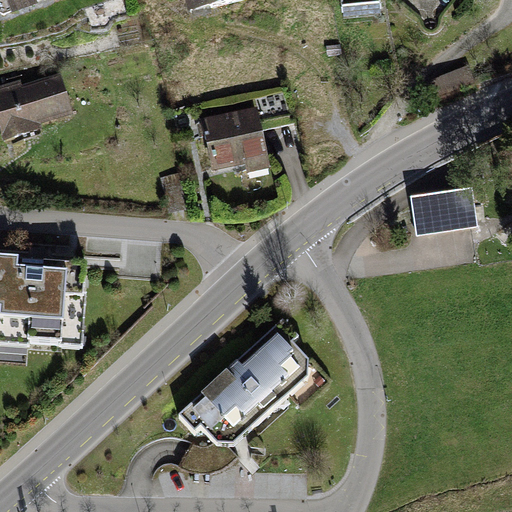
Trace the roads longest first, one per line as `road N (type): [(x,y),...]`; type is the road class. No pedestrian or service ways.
road 1 (residential): [(348,511),(370,451),(373,399),(356,336),(297,235)]
road 2 (secondary): [(250,276),(31,476)]
road 3 (residential): [(0,222),(191,238),(250,276)]
road 4 (secondary): [(511,108),(401,163),(297,235)]
